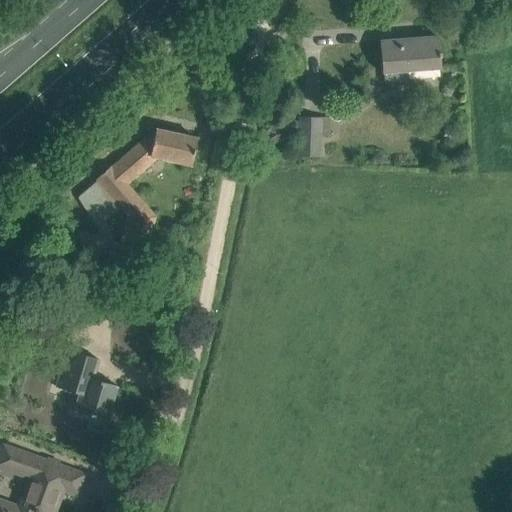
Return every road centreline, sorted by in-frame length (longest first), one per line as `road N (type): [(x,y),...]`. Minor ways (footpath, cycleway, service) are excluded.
road 1 (track): [(247,92),(174,429),(142,511)]
road 2 (primary): [(0,144),(166,0)]
